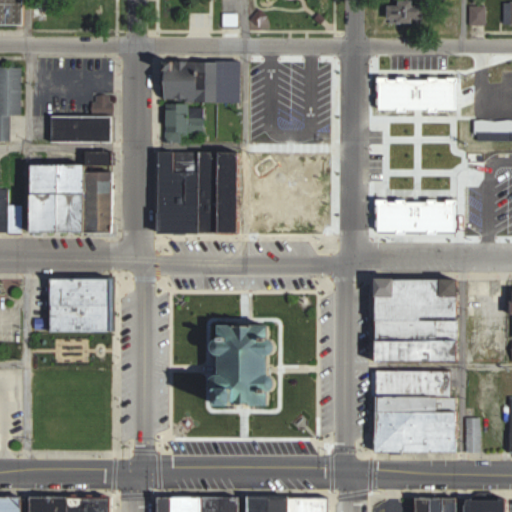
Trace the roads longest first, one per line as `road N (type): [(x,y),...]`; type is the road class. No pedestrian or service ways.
road 1 (residential): [(511,258),(0,254)]
road 2 (residential): [(136,476),(136,0)]
road 3 (residential): [(356,47),(0,44)]
road 4 (secondary): [(351,478),(0,474)]
road 5 (residential): [(349,260),(356,0)]
road 6 (secondary): [(511,475),(351,478)]
road 7 (residential): [(356,47),(511,45)]
